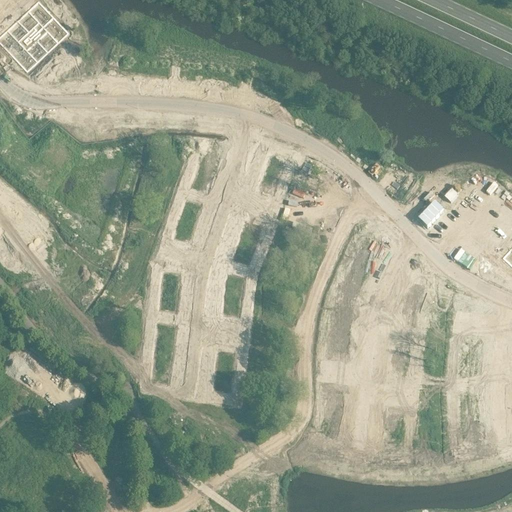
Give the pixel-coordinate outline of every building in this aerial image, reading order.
[(37,0),(32,0),(0,30),(0,44),(24,70),(66,31),(37,0)] [(114,64),(114,71),(116,71),(116,77),(127,78),(128,55),(117,55),(116,64),(114,64)] [(127,78),(127,79),(138,79),(138,78),(139,56),(128,55),(127,78)] [(139,56),(138,78),(149,79),(150,56),(139,56)] [(150,56),(149,79),(160,79),(160,56),(150,56)] [(160,56),(160,79),(171,79),(172,57),(160,56)] [(189,56),(185,78),(199,81),(203,58),(189,56)] [(203,58),(199,81),(214,83),(217,61),(203,58)] [(217,61),(214,83),(228,86),(232,64),(217,61)] [(232,64),(228,86),(242,88),(244,80),(246,81),(247,74),(245,74),(246,66),(232,64)] [(0,92),(0,107),(8,114),(15,106),(0,92)] [(0,107),(0,121),(1,122),(2,123),(9,115),(8,114),(0,107)] [(50,121),(46,135),(67,142),(72,128),(64,126),(65,123),(59,121),(58,124),(50,121)] [(113,129),(109,140),(130,147),(134,136),(125,133),(126,131),(120,129),(119,131),(113,129)] [(206,134),(201,148),(223,155),(228,141),(220,139),(221,136),(215,134),(214,136),(206,134)] [(46,135),(41,149),(62,156),(67,142),(46,135)] [(109,140),(106,150),(127,157),(130,147),(109,140)] [(201,148),(197,162),(218,169),(223,155),(201,148)] [(268,148),(264,159),(283,166),(287,155),(268,148)] [(41,149),(36,163),(58,170),(62,156),(41,149)] [(106,150),(102,160),(124,167),(127,157),(106,150)] [(264,159),(261,169),(280,176),(281,176),(284,166),(283,166),(264,159)] [(102,160),(99,171),(120,178),(124,167),(102,160)] [(197,162),(192,175),(213,183),(218,169),(197,162)] [(36,163),(32,177),(39,179),(39,182),(45,184),(46,181),(53,184),(58,170),(36,163)] [(261,169),(257,179),(276,186),(280,176),(261,169)] [(99,171),(95,181),(102,183),(101,186),(107,188),(108,186),(117,188),(120,178),(99,171)] [(192,175),(187,189),(208,197),(213,183),(192,175)] [(257,179),(253,190),(272,197),(276,186),(257,179)] [(452,189),(445,197),(451,203),(459,195),(452,189)] [(187,195),(183,205),(202,212),(206,201),(187,195)] [(25,200),(24,212),(47,212),(47,201),(40,201),(40,198),(34,198),(34,201),(25,200)] [(183,205),(180,216),(198,222),(202,212),(183,205)] [(24,212),(24,223),(46,223),(48,223),(48,212),(47,212),(24,212)] [(178,215),(175,225),(176,226),(195,232),(198,222),(180,216),(178,215)] [(243,218),(239,229),(260,236),(264,226),(243,218)] [(126,224),(122,219),(112,227),(128,245),(143,232),(132,219),(126,224)] [(24,223),(24,233),(46,234),(46,223),(24,223)] [(176,226),(172,236),(191,243),(195,232),(176,226)] [(239,229),(235,239),(256,246),(260,236),(239,229)] [(24,233),(23,245),(33,245),(33,248),(39,248),(39,245),(46,245),(46,234),(24,233)] [(364,233),(357,246),(377,256),(384,243),(364,233)] [(85,239),(85,250),(107,251),(108,240),(98,239),(99,237),(92,237),(92,239),(85,239)] [(234,239),(230,249),(232,249),(253,257),(256,246),(235,239),(234,239)] [(357,246),(351,259),(371,269),(377,256),(357,246)] [(511,246),(502,257),(511,266),(511,246)] [(232,249),(228,260),(235,263),(235,265),(241,267),(242,265),(249,267),(253,257),(232,249)] [(85,250),(85,261),(107,262),(107,251),(85,250)] [(351,259),(344,272),(364,282),(371,269),(351,259)] [(85,261),(84,272),(107,272),(107,262),(85,261)] [(23,265),(23,277),(45,278),(45,266),(39,266),(39,263),(32,263),(32,266),(23,265)] [(416,269),(411,279),(429,288),(434,278),(416,269)] [(83,272),(83,283),(84,283),(106,283),(107,272),(84,272),(83,272)] [(344,272),(337,285),(357,295),(364,282),(344,272)] [(23,277),(22,289),(31,289),(31,292),(38,292),(38,290),(46,290),(46,278),(45,278),(23,277)] [(222,279),(220,294),(242,296),(244,281),(236,280),(236,278),(230,277),(230,280),(222,279)] [(160,281),(158,292),(180,295),(182,283),(175,282),(175,280),(169,279),(169,282),(160,281)] [(411,279),(406,288),(424,297),(425,298),(430,288),(429,288),(411,279)] [(84,283),(84,294),(90,294),(90,297),(97,297),(97,294),(106,295),(106,283),(84,283)] [(406,288),(401,298),(419,307),(424,297),(406,288)] [(158,292),(157,304),(166,305),(166,308),(172,309),(172,306),(179,307),(180,295),(158,292)] [(220,294),(218,308),(241,311),(242,296),(220,294)] [(401,298),(396,308),(414,317),(419,307),(401,298)] [(334,300),(333,311),(353,313),(354,302),(334,300)] [(218,308),(217,322),(239,325),(241,311),(218,308)] [(333,311),(332,322),(352,324),(353,313),(333,311)] [(217,322),(215,337),(223,338),(223,341),(229,341),(229,339),(237,340),(239,325),(217,322)] [(332,322),(331,332),(350,334),(352,324),(332,322)] [(154,327),(153,342),(175,345),(177,330),(169,329),(169,326),(162,326),(162,328),(154,327)] [(329,332),(328,343),(329,343),(349,345),(350,334),(331,332),(329,332)] [(390,335),(389,346),(411,349),(412,337),(390,335)] [(462,336),(460,347),(480,349),(481,338),(462,336)] [(153,342),(151,356),(173,359),(175,345),(153,342)] [(329,343),(328,354),(348,356),(349,345),(329,343)] [(387,346),(386,357),(388,357),(410,359),(411,349),(389,346),(387,346)] [(459,347),(458,358),(459,358),(479,360),(480,349),(460,347),(459,347)] [(151,356),(149,371),(172,373),(173,359),(151,356)] [(388,357),(386,368),(409,370),(410,359),(388,357)] [(459,358),(458,369),(478,371),(479,360),(459,358)] [(211,362),(210,374),(211,374),(233,377),(235,365),(225,364),(226,362),(219,361),(219,363),(211,362)] [(386,368),(385,379),(407,381),(409,370),(386,368)] [(458,369),(457,380),(477,382),(478,371),(458,369)] [(149,371),(148,386),(155,386),(155,389),(162,390),(162,387),(170,388),(172,373),(149,371)] [(211,374),(209,386),(216,387),(216,389),(222,390),(223,388),(232,389),(233,377),(211,374)] [(323,383),(321,394),(344,396),(345,385),(323,383)] [(479,393),(456,394),(457,406),(480,404),(479,393)] [(321,394),(320,405),(342,407),(344,407),(345,397),(344,396),(321,394)] [(480,404),(457,406),(458,416),(480,415),(482,415),(481,404),(480,404)] [(320,405),(319,416),(341,418),(342,407),(320,405)] [(382,407),(381,418),(401,420),(402,409),(382,407)] [(480,415),(458,416),(459,427),(481,425),(480,415)] [(319,416),(318,426),(340,429),(341,418),(319,416)] [(381,418),(380,429),(400,431),(401,420),(381,418)] [(481,425),(459,427),(460,438),(482,436),(481,425)] [(318,426),(317,438),(326,439),(325,441),(332,442),(332,439),(339,440),(340,429),(318,426)] [(36,435),(31,428),(16,438),(21,445),(36,435)] [(380,429),(378,440),(398,442),(400,442),(401,431),(400,431),(380,429)] [(68,430),(55,437),(65,457),(79,450),(75,443),(77,442),(73,435),(71,436),(68,430)] [(482,436),(460,438),(461,449),(470,449),(470,451),(477,450),(476,448),(483,448),(482,436)] [(55,437),(42,444),(53,464),(65,457),(55,437)] [(378,440),(377,451),(397,453),(398,442),(378,440)] [(42,444),(29,451),(40,471),(53,464),(42,444)] [(29,451),(16,458),(27,478),(40,471),(29,451)] [(6,466),(0,470),(0,482),(8,493),(20,484),(6,466)] [(95,480),(84,489),(94,503),(89,506),(92,511),(100,511),(102,511),(99,507),(110,500),(105,493),(107,492),(102,485),(100,487),(95,480)]
